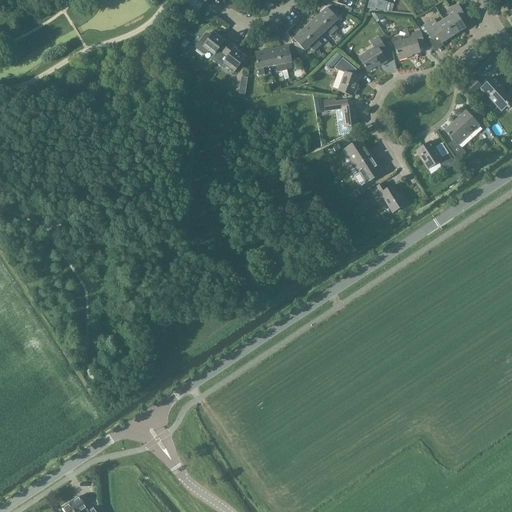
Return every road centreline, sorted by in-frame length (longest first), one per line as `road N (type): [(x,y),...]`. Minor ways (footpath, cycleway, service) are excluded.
road 1 (tertiary): [(143,418),(511,173)]
road 2 (residential): [(399,167),(376,121),(381,93),(445,67),(492,24)]
road 3 (tertiary): [(0,511),(143,418)]
road 4 (tertiary): [(228,511),(185,481),(143,418)]
